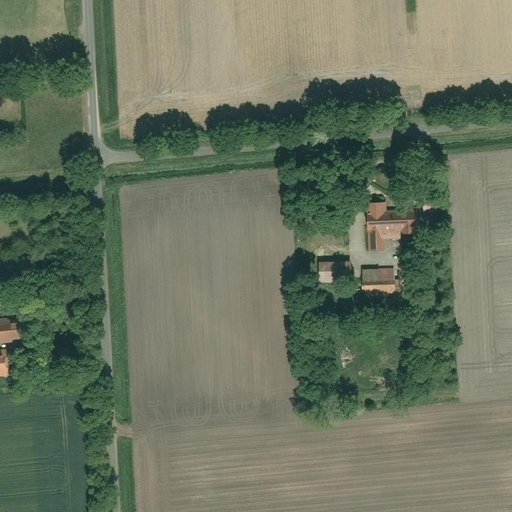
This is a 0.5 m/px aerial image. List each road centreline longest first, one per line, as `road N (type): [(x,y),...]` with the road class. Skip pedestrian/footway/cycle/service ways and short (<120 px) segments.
road 1 (unclassified): [(93,158),(511,118)]
road 2 (unclassified): [(93,158),(113,511)]
road 3 (unclassified): [(84,0),(93,158)]
